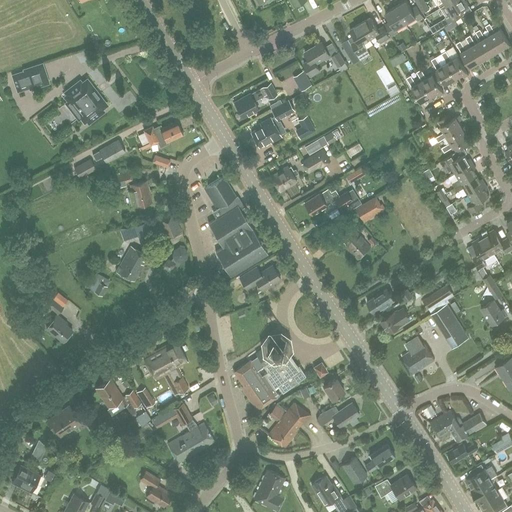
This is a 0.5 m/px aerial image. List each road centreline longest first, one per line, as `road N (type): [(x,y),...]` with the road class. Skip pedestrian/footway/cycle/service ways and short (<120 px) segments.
road 1 (tertiary): [(401,414),(225,140)]
road 2 (residential): [(0,450),(34,400),(205,292)]
road 3 (residential): [(205,292),(181,180),(187,164),(225,140)]
road 4 (residential): [(240,448),(280,458),(311,453),(401,414)]
road 5 (residential): [(240,448),(205,292)]
road 6 (residential): [(511,418),(466,390),(443,392),(401,414)]
